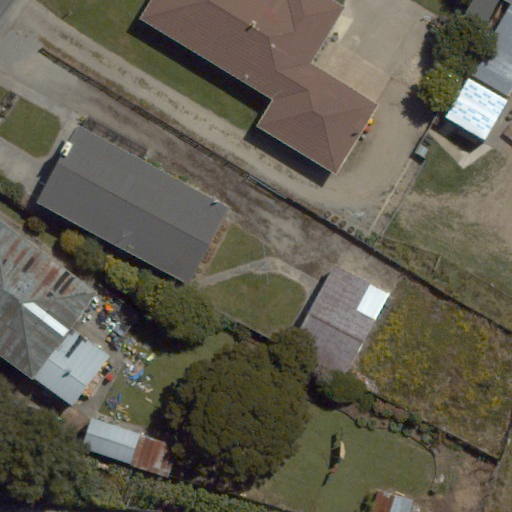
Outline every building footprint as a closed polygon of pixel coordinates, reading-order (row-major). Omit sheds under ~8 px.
[(275,100),(258,128),(337,176),(380,105),(310,63),(344,7),(331,0),(149,0),(139,18),(275,100)] [(511,5),(510,5),(469,75),(507,97),(511,89),(511,5)] [(506,102),(465,79),(445,116),(485,139),(506,102)] [(77,126),(35,205),(190,286),(232,207),(77,126)] [(0,353),(73,407),(110,356),(73,329),(99,293),(0,220),(0,353)] [(388,293),(332,264),(289,348),(345,376),(388,293)] [(177,444),(91,419),(82,450),(169,475),(177,444)] [(375,489),(369,511),(410,511),(414,499),(375,489)]
